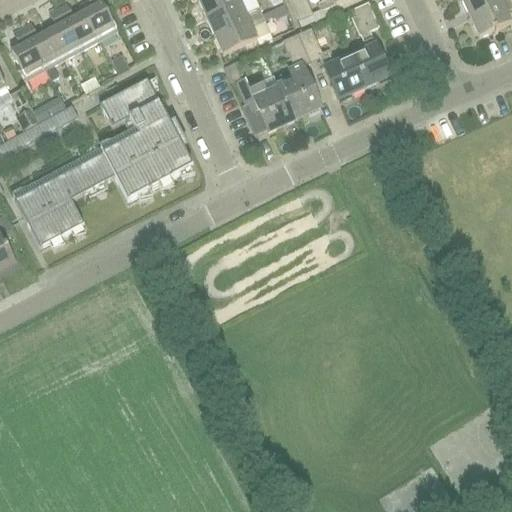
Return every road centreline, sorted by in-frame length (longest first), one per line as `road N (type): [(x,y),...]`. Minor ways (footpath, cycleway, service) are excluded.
road 1 (residential): [(0,326),(246,199)]
road 2 (residential): [(246,199),(461,98)]
road 3 (residential): [(148,0),(246,199)]
